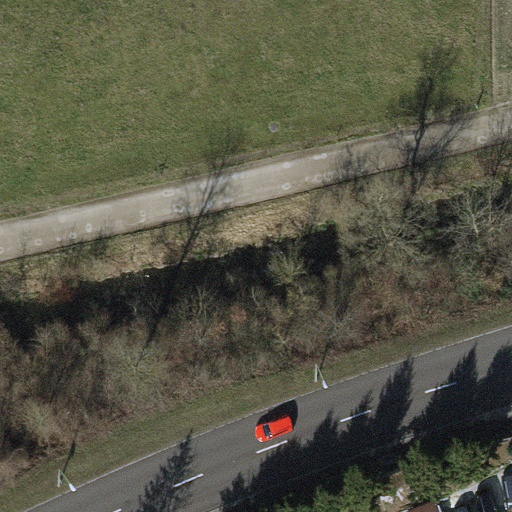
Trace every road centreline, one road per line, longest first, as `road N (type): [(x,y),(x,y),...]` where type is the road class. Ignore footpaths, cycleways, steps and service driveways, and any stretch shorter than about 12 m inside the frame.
road 1 (track): [(511,121),(0,257)]
road 2 (primary): [(124,511),(324,430),(511,366)]
